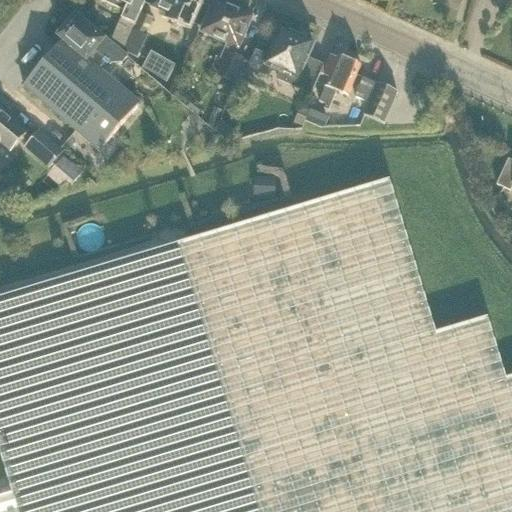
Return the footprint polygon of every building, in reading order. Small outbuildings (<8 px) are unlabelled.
[(110,43),(123,53),(134,26),(135,27),(140,15),(146,4),(136,0),(103,0),(102,2),(125,12),(121,21),(120,20),(110,43)] [(160,18),(190,32),(192,27),(199,31),(209,8),(202,5),(203,0),(155,0),(152,8),(162,13),(160,18)] [(215,3),(200,35),(237,51),(251,19),(215,3)] [(140,15),(135,27),(134,31),(145,37),(152,21),(140,15)] [(138,106),(99,73),(105,64),(109,67),(121,67),(127,59),(122,55),(123,53),(110,43),(110,44),(104,40),(102,42),(76,19),(59,39),(62,41),(23,87),(100,152),(138,106)] [(256,53),(249,68),(266,76),(270,69),(280,73),(277,80),(311,96),(324,67),(307,59),(313,46),(310,45),(310,39),(303,37),(299,40),(281,33),(269,60),(256,53)] [(228,53),(217,77),(234,85),(245,60),(228,53)] [(319,103),(326,106),(324,110),(328,112),(337,93),(347,97),(360,67),(356,65),(356,63),(350,61),(349,62),(339,58),(338,60),(330,57),(322,76),(329,79),(319,103)] [(383,127),(397,95),(377,86),(363,118),(383,127)] [(294,126),(302,129),(305,123),(310,111),(302,107),(294,126)] [(305,123),(314,127),(319,115),(310,111),(305,123)] [(0,112),(0,143),(10,153),(26,135),(0,112)] [(57,161),(60,156),(63,153),(39,132),(23,150),(48,171),(57,161)] [(0,146),(9,155),(10,153),(0,143),(0,146)] [(63,159),(46,178),(61,191),(67,184),(71,187),(82,175),(63,159)] [(511,162),(508,161),(496,187),(510,193),(511,188),(511,162)] [(275,180),(254,179),(253,200),(274,201),(275,180)] [(0,511),(511,511),(511,379),(505,382),(487,320),(435,336),(389,182),(0,300),(0,457),(12,497),(0,500),(0,511)] [(486,205),(497,223),(510,215),(499,197),(486,205)]
